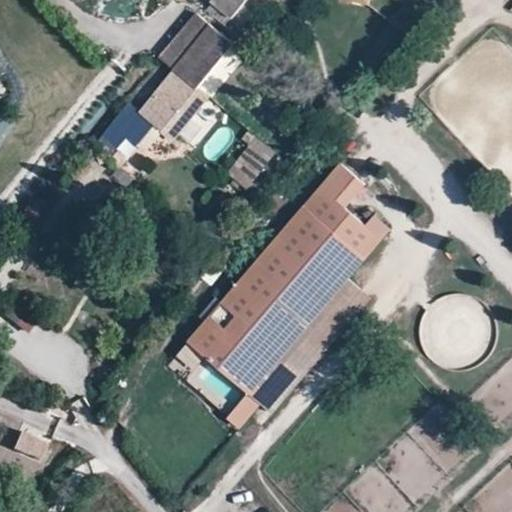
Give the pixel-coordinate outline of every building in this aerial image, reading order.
[(214,0),(212,3),(233,19),(248,0),(214,0)] [(212,26),(198,15),(165,54),(179,66),(212,26)] [(235,45),(212,26),(179,66),(174,72),(205,98),(206,99),(208,97),(198,89),(235,45)] [(205,98),(174,72),(139,113),(162,133),(179,113),(189,120),(206,99),(205,98)] [(242,150),(231,175),(255,185),(266,161),(242,150)] [(349,279),(393,229),(377,215),(368,224),(348,208),(368,185),(342,163),(189,341),(250,394),(349,279)] [(272,413),(372,299),(349,279),(250,394),(272,413)] [(51,447),(20,433),(11,453),(42,467),(51,447)]
